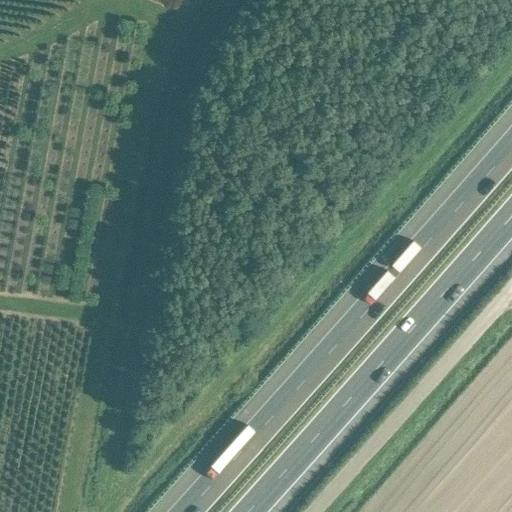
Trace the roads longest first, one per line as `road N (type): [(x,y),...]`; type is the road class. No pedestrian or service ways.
road 1 (motorway): [(511,145),(186,511)]
road 2 (motorway): [(247,511),(511,213)]
road 3 (unclassified): [(311,511),(511,285)]
